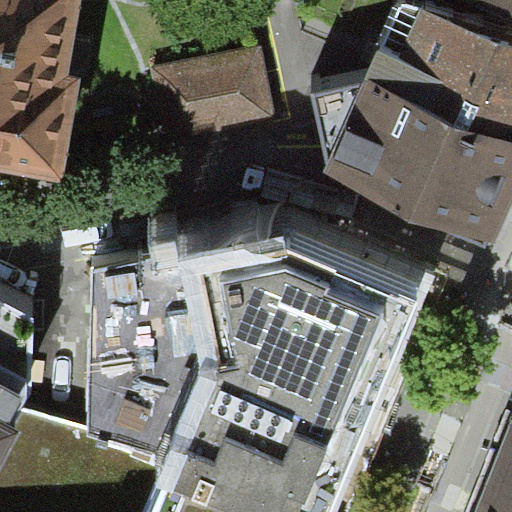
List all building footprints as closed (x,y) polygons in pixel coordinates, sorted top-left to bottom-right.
[(70,0),(0,0),(0,136),(63,147),(80,44),(63,41),(70,0)] [(386,0),(366,40),(511,99),(511,3),(501,0),(386,0)] [(311,65),(326,135),(493,204),(511,165),(511,99),(366,40),(361,53),(311,65)] [(259,41),(153,61),(167,130),(272,109),(259,41)] [(84,414),(166,449),(312,511),(319,511),(378,383),(432,254),(331,212),(326,223),(289,208),(95,250),(84,414)] [(0,511),(139,511),(166,449),(84,414),(19,388),(32,355),(33,286),(0,268),(0,511)] [(511,511),(511,414),(473,511),(511,511)] [(312,511),(166,449),(139,511),(312,511)]
